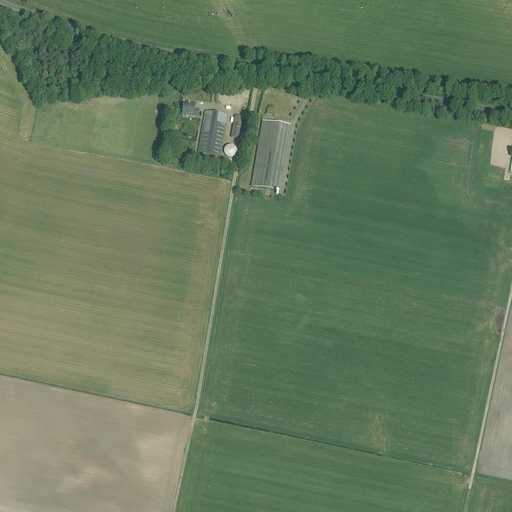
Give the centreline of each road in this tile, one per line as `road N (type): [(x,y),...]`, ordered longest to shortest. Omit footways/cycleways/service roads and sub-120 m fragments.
road 1 (tertiary): [(511,112),(155,49),(0,1)]
road 2 (track): [(173,511),(235,175)]
road 3 (track): [(511,290),(464,511)]
